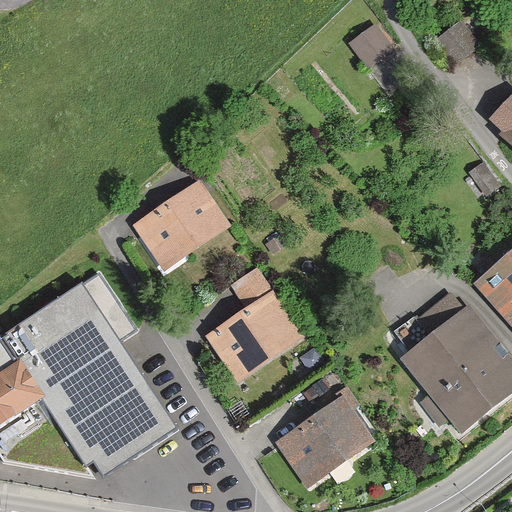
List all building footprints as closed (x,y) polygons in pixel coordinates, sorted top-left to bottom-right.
[(488,16),(472,28),(480,38),(496,26),(488,16)] [(459,21),(435,41),(454,64),(479,44),(459,21)] [(394,51),(373,23),(344,44),(366,72),(394,51)] [(511,114),(492,136),(511,154),(511,114)] [(198,180),(131,224),(163,272),(230,229),(198,180)] [(511,247),(472,281),(511,329),(511,247)] [(245,308),(271,290),(257,270),(232,287),(245,308)] [(136,333),(102,276),(0,336),(0,445),(8,456),(84,472),(38,405),(70,386),(84,410),(100,401),(105,409),(79,424),(113,483),(156,458),(115,388),(132,379),(113,347),(136,333)] [(245,308),(205,335),(236,381),(302,336),(271,290),(245,308)] [(511,393),(511,360),(468,304),(463,308),(451,292),(416,319),(415,317),(394,333),(408,350),(398,357),(427,394),(417,402),(439,430),(449,423),(458,435),(511,393)] [(339,397),(274,441),(307,489),(372,444),(346,405),(355,399),(346,387),(337,393),(339,397)]
